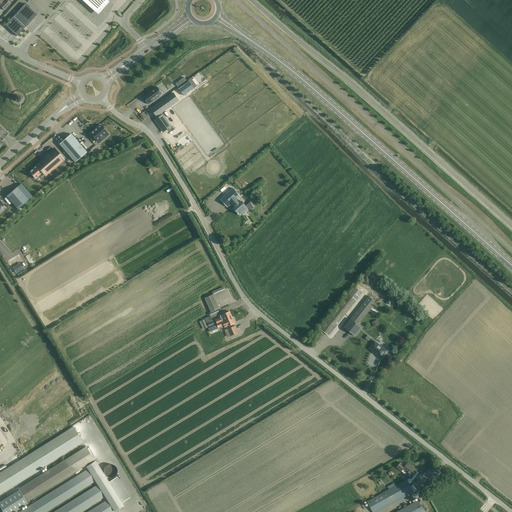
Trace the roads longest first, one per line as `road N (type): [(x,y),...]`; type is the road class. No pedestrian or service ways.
road 1 (unclassified): [(510,511),(255,311),(154,140),(102,98)]
road 2 (primary): [(511,265),(240,33)]
road 3 (unclassified): [(511,226),(248,0)]
